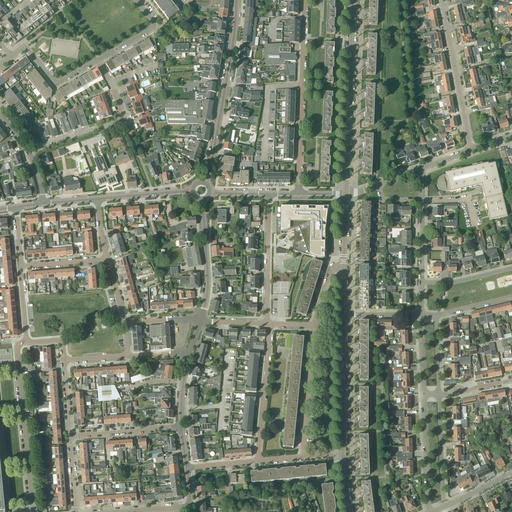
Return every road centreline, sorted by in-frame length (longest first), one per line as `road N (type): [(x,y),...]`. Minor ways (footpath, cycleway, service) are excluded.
road 1 (tertiary): [(345,193),(352,0)]
road 2 (residential): [(298,193),(305,0)]
road 3 (residential): [(204,181),(236,0)]
road 4 (residential): [(32,511),(17,356),(26,342)]
road 5 (residential): [(471,151),(442,0)]
road 6 (tertiary): [(343,455),(342,313)]
road 7 (unclassified): [(258,460),(271,323)]
road 8 (residential): [(300,456),(314,324)]
road 9 (residential): [(268,194),(266,323)]
road 10 (residential): [(200,320),(207,281),(201,199)]
